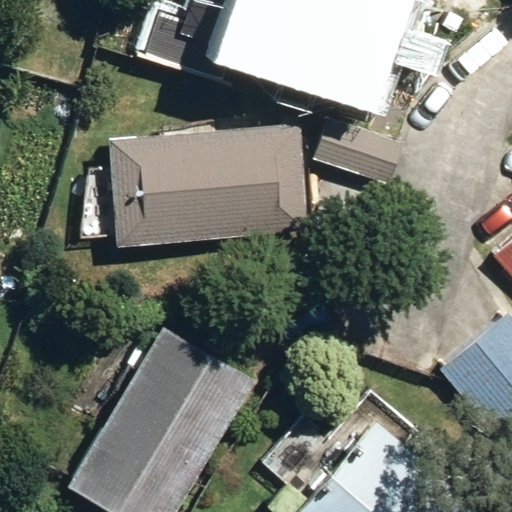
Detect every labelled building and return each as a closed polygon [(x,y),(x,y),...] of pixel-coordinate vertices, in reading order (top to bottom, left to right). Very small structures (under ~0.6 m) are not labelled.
[(134,56),(206,77),(216,43),(325,74),(346,0),(172,0),(170,8),(150,2),(134,56)] [(304,150),(379,176),(394,135),(319,108),(304,150)] [(93,128),(102,238),(295,223),(286,114),(93,128)] [(511,222),(483,249),(511,280),(511,222)] [(54,472),(122,511),(161,511),(244,368),(147,311),(54,472)] [(438,370),(487,433),(511,413),(511,319),(509,315),(438,370)] [(265,511),(452,511),(461,501),(356,409),(265,511)]
